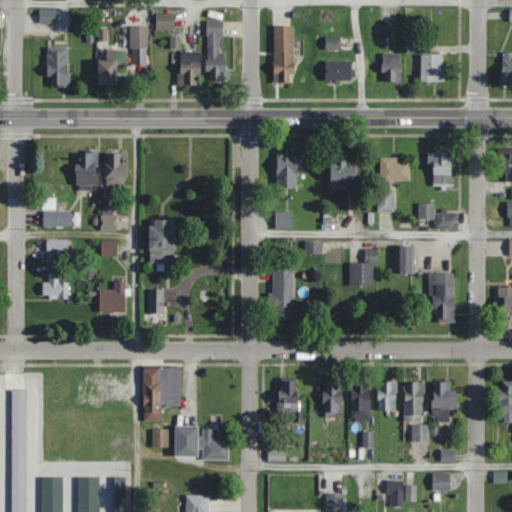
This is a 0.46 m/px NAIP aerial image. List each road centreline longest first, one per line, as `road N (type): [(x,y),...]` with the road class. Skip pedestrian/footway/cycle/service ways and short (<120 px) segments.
road 1 (residential): [(511,348),(0,347)]
road 2 (primary): [(511,117),(0,117)]
road 3 (residential): [(478,511),(480,117)]
road 4 (residential): [(252,511),(251,117)]
road 5 (residential): [(16,347),(17,117)]
